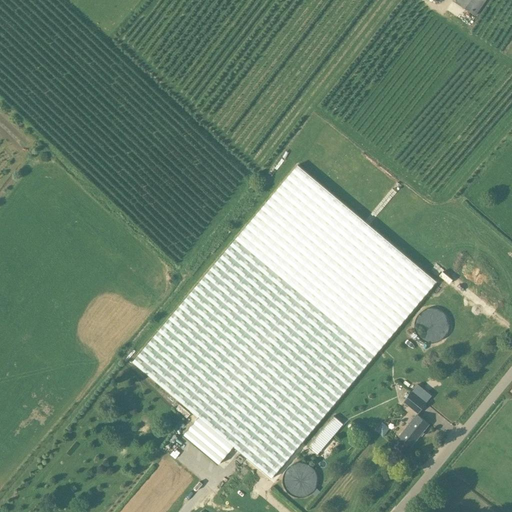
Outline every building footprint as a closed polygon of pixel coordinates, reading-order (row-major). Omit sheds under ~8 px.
[(476,16),(486,0),(452,0),(476,16)] [(375,355),(436,281),(297,165),(236,238),(375,355)] [(133,362),(198,416),(181,437),(217,467),(234,446),(271,478),(375,355),(236,238),(133,362)] [(418,414),(427,403),(412,391),(404,401),(405,402),(404,402),(418,414)] [(411,446),(429,424),(417,414),(399,436),(411,446)] [(334,416),(309,445),(318,453),(343,424),(334,416)] [(380,422),(375,431),(384,436),(389,426),(380,422)] [(284,487),(311,494),(319,468),(291,461),(284,487)]
